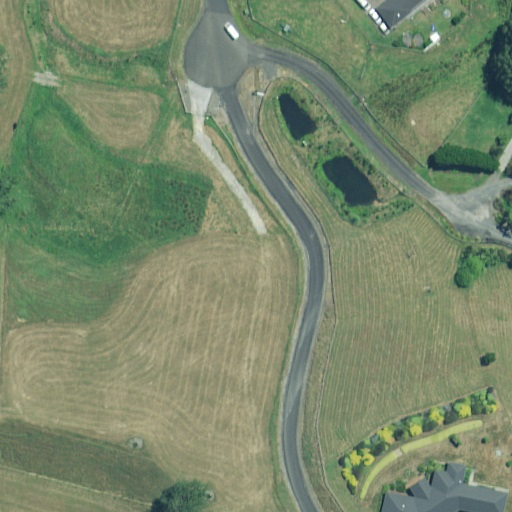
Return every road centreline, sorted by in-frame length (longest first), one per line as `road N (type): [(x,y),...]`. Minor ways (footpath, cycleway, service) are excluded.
road 1 (residential): [(312,511),(293,462),(293,402),(319,288),(318,245),(219,66)]
road 2 (residential): [(485,235),(434,208),(340,95),(282,66),(219,66)]
